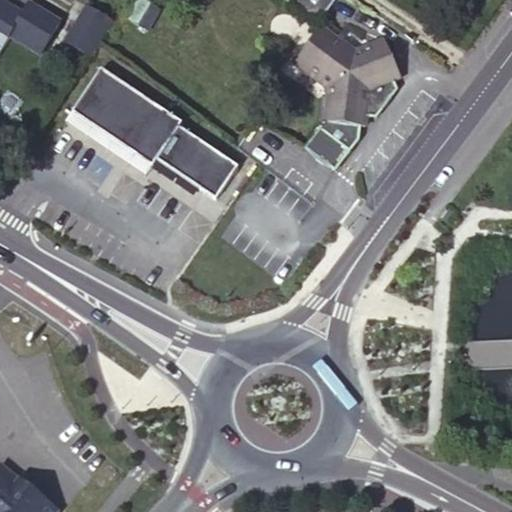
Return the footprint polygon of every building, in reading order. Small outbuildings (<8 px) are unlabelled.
[(347,5),(338,0),(316,0),(308,12),(324,24),(293,65),(325,90),(322,123),(306,144),(336,167),(355,141),(358,128),(362,129),(364,118),(373,120),(396,91),(392,82),(399,78),(383,41),(353,50),(351,49),(359,36),(346,27),(340,35),(337,39),(328,32),(330,28),(347,5)] [(308,12),(316,0),(309,0),(303,8),(308,12)] [(58,22),(27,4),(20,15),(0,3),(0,45),(3,47),(9,38),(39,54),(58,22)] [(109,21),(86,6),(72,28),(81,34),(73,47),(87,56),(109,21)] [(81,34),(72,28),(63,41),(73,47),(81,34)] [(340,35),(330,28),(328,32),(337,39),(340,35)] [(136,149),(152,161),(176,127),(179,123),(98,69),(69,113),(131,156),(136,149)] [(131,156),(69,113),(61,122),(141,177),(148,167),(131,156)] [(152,161),(211,202),(235,168),(176,127),(152,161)] [(331,174),(336,167),(306,144),(301,150),(331,174)] [(136,149),(131,156),(148,167),(152,161),(136,149)] [(0,511),(52,511),(57,506),(33,488),(16,476),(0,464),(0,511)] [(20,472),(16,476),(33,488),(36,483),(20,472)]
